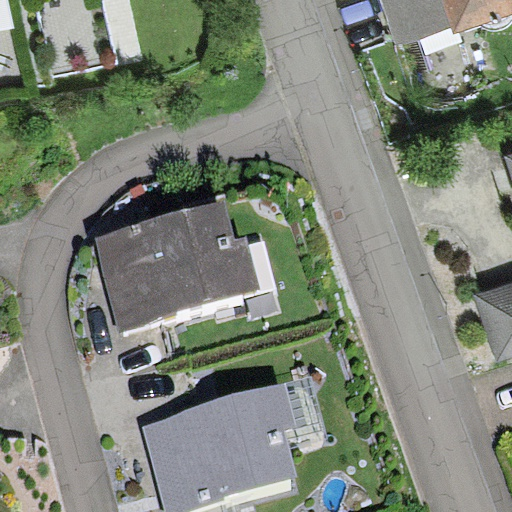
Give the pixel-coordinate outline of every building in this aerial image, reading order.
[(0,0),(0,83),(105,62),(92,0),(0,0)] [(511,0),(376,0),(382,15),(422,0),(438,0),(451,35),(511,12),(511,0)] [(511,148),(496,154),(511,198),(511,275),(466,292),(491,363),(511,355),(511,148)] [(241,252),(224,257),(214,218),(83,250),(107,348),(238,315),(238,314),(255,310),(241,252)] [(268,402),(136,434),(155,511),(239,511),(292,499),(282,460),(296,457),(282,399),(268,402)]
